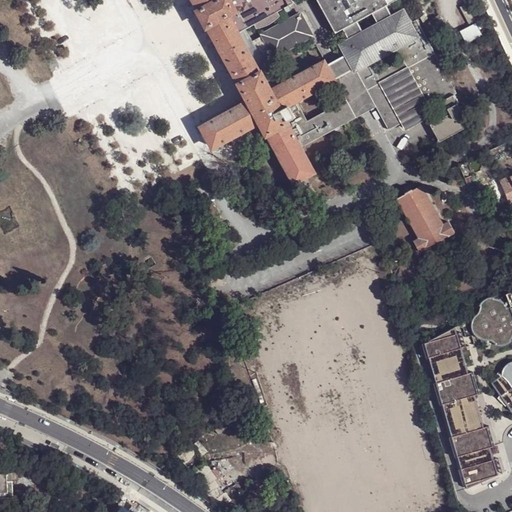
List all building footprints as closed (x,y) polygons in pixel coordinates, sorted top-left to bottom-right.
[(214,147),(261,122),(268,135),(289,124),(282,111),(296,104),(337,82),(328,67),(326,62),(278,88),(271,92),(237,27),(221,0),(194,0),(196,4),(213,36),(250,103),(204,128),(214,147)] [(267,0),(221,0),(237,27),(243,24),(262,13),(258,5),(267,0)] [(380,27),(394,19),(387,7),(399,0),(313,0),(314,0),(313,0),(317,0),(337,34),(343,31),(350,43),(365,35),(358,23),(372,15),(380,27)] [(203,41),(213,36),(196,4),(187,10),(189,15),(194,13),(204,33),(200,35),(203,41)] [(391,131),(404,124),(431,109),(439,104),(457,94),(417,21),(410,25),(404,13),(394,19),(380,27),(365,35),(350,43),(343,46),(349,56),(377,108),(391,131)] [(301,16),(265,36),(275,57),(312,36),(301,16)] [(466,42),(481,34),(475,23),(460,31),(466,42)] [(271,92),(278,88),(264,63),(253,43),(243,24),(237,27),(271,92)] [(265,36),(253,43),(264,63),(275,57),(265,36)] [(377,108),(349,56),(347,57),(328,67),(337,82),(348,102),(357,119),(375,109),(377,108)] [(434,116),(427,119),(440,144),(474,125),(462,103),(464,102),(459,93),(457,94),(439,104),(441,111),(434,116)] [(357,119),(348,102),(307,123),(296,104),(282,111),(289,124),(302,149),(357,119)] [(434,116),(431,109),(404,124),(408,130),(427,119),(434,116)] [(295,186),(316,174),(302,149),(289,124),(268,135),(295,186)] [(511,204),(511,177),(501,182),(507,194),(510,205),(511,204)] [(456,234),(450,223),(445,226),(422,186),(415,190),(414,189),(405,194),(405,196),(399,200),(422,240),(415,243),(421,253),(434,246),(438,253),(449,247),(445,241),(456,234)] [(511,296),(507,298),(511,309),(511,310),(509,312),(508,310),(506,309),(504,308),(502,307),(500,307),(498,307),(495,307),(495,305),(493,304),(492,304),(491,303),(489,303),(487,303),(485,304),(483,305),(482,306),(481,308),(480,311),(482,312),(479,316),(477,318),(475,320),(474,323),(473,327),(473,331),(474,334),(476,336),(478,338),(480,339),(483,340),(485,340),(489,340),(494,341),(493,343),(496,344),(499,345),(501,344),(503,343),(505,341),(507,339),(507,336),(505,334),(509,333),(510,331),(511,329),(511,328),(511,296)] [(456,328),(426,344),(468,489),(499,475),(495,461),(491,448),(496,446),(491,427),(486,429),(476,396),(481,394),(475,373),(470,374),(463,349),(458,335),(456,328)] [(463,333),(458,335),(463,349),(468,347),(463,333)] [(511,364),(508,367),(506,369),(505,372),(503,376),(492,384),(510,413),(511,411),(511,364)] [(218,479),(189,441),(173,453),(203,491),(218,479)] [(495,461),(499,475),(504,474),(500,459),(495,461)] [(223,494),(216,485),(206,494),(212,502),(223,494)] [(223,494),(212,502),(218,510),(231,500),(224,492),(223,494)]
